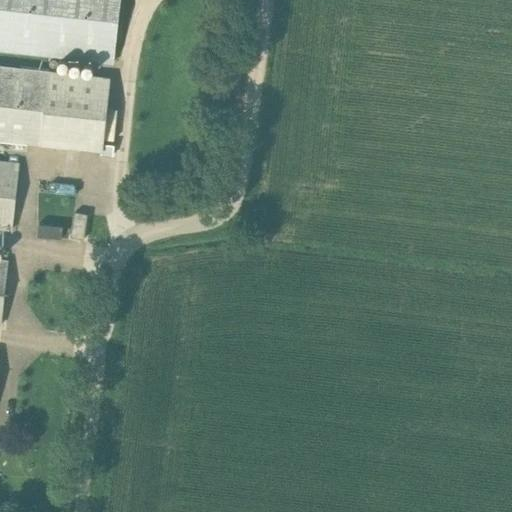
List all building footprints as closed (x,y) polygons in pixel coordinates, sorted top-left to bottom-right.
[(0,0),(0,49),(95,60),(113,62),(120,0),(0,0)] [(0,138),(34,142),(101,150),(101,157),(114,158),(115,145),(103,143),(109,79),(0,67),(0,138)] [(0,227),(11,229),(19,164),(0,161),(0,227)] [(84,239),(87,214),(74,212),(70,237),(84,239)] [(38,224),(37,236),(61,238),(62,227),(38,224)]
